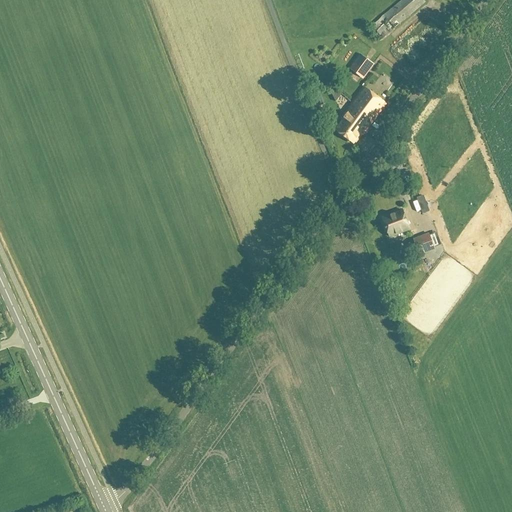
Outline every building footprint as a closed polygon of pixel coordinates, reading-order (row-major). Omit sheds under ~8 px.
[(423,0),(402,0),(369,28),(379,40),(425,2),(423,0)] [(349,69),(362,79),(373,64),(360,54),(349,69)] [(469,76),(477,65),(472,61),(464,72),(469,76)] [(362,136),(386,104),(364,87),(340,119),(342,121),(335,130),(353,144),(354,143),(355,143),(361,136),(362,136)] [(426,213),(432,211),(426,195),(420,197),(426,213)] [(409,229),(407,224),(402,210),(381,218),(387,232),(389,237),(409,229)] [(415,241),(419,253),(433,248),(428,236),(415,241)]
